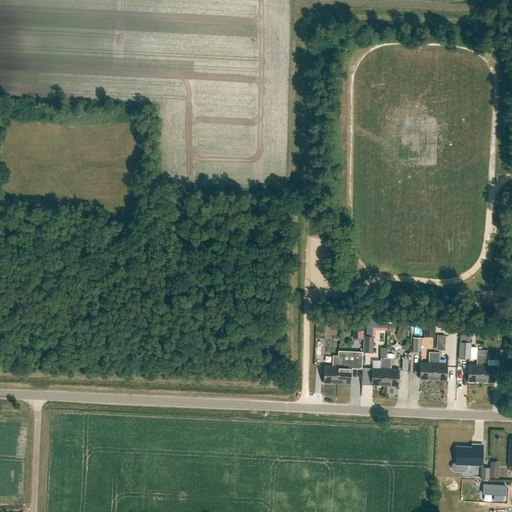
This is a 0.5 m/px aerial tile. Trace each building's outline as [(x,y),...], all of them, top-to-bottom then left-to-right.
[(371,329),(386,329),(386,315),(364,315),(364,335),(371,335),(371,329)] [(457,333),(458,321),(445,321),(445,332),(457,333)] [(409,326),(401,323),(397,335),(405,338),(409,326)] [(373,353),(373,336),(365,336),(364,352),(373,353)] [(420,352),(421,338),(413,337),(412,352),(420,352)] [(323,356),(324,342),(316,342),(315,355),(323,356)] [(470,359),(471,342),(459,342),(458,358),(470,359)] [(433,379),(434,353),(429,353),(429,363),(420,363),(420,379),(433,379)] [(434,353),(433,379),(446,380),(447,364),(439,363),(440,353),(434,353)] [(481,382),(483,355),(477,354),(476,365),(469,365),(468,381),(481,382)] [(483,355),(481,382),(494,383),(495,366),(487,366),(488,355),(483,355)] [(337,383),(338,356),(333,356),(332,367),(325,366),(324,382),(337,383)] [(338,356),(337,383),(350,383),(350,367),(343,367),(343,356),(338,356)] [(385,385),(386,358),(380,358),(380,369),(372,369),(371,385),(385,385)] [(386,358),(385,385),(398,386),(398,370),(391,369),(391,359),(386,358)] [(482,465),(482,445),(476,445),(476,447),(456,446),(456,463),(453,463),(452,464),(451,467),(452,469),(453,471),(456,472),(463,472),(465,472),(467,470),(467,468),(467,465),(482,465)] [(488,479),(489,467),(480,467),(480,479),(488,479)] [(483,494),(495,494),(494,500),(502,501),(503,495),(505,495),(505,486),(483,485),(483,494)]
